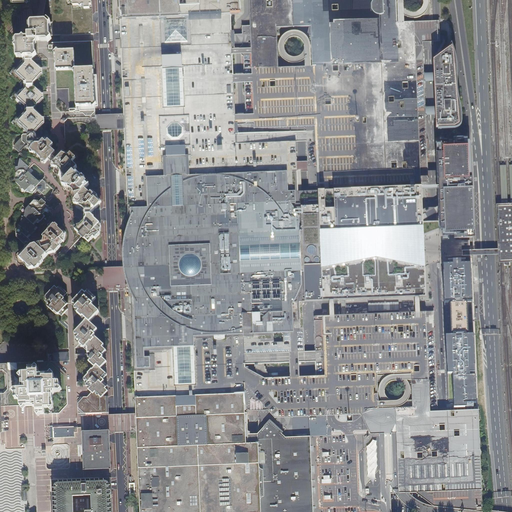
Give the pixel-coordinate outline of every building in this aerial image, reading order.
[(46,1),(47,8),(48,8),(49,8),(50,25),(49,26),(49,36),(93,35),(92,16),(91,0),(48,0),(49,1),(47,0),(46,1)] [(133,335),(133,341),(135,398),(136,414),(136,423),(136,432),(137,456),(139,511),(259,511),(257,444),(248,444),(247,435),(250,435),(250,434),(249,434),(249,433),(250,433),(249,432),(248,432),(247,431),(247,419),(246,393),(245,366),(304,363),(304,337),(302,297),(301,264),(300,253),(300,252),(300,245),(300,240),(299,235),(299,222),(298,206),(298,197),(297,187),(295,143),(235,145),(234,127),(234,120),(231,50),(232,49),(232,48),(234,48),(234,47),(233,47),(233,46),(234,46),(234,45),(234,40),(234,39),(234,35),(232,35),(232,33),(234,34),(234,33),(232,32),(231,31),(230,30),(229,16),(240,16),(239,0),(119,0),(120,20),(121,45),(124,115),(124,121),(124,130),(128,215),(128,221),(128,225),(129,238),(129,248),(130,262),(130,267),(131,279),(130,281),(130,283),(131,291),(131,293),(131,299),(132,328),(133,335)] [(307,182),(309,205),(310,245),(310,252),(311,259),(313,317),(314,337),(314,341),(316,377),(256,380),(259,435),(259,444),(269,443),(271,511),(391,511),(390,494),(400,494),(416,493),(432,506),(474,511),(483,510),(483,478),(480,410),(437,411),(433,312),(432,292),(431,254),(430,248),(428,205),(428,181),(425,115),(425,108),(424,81),(423,74),(422,43),(439,42),(437,0),(250,0),(252,27),(242,27),(242,35),(242,44),(245,120),(234,120),(234,127),(235,145),(295,143),(305,143),(307,182)] [(46,43),(48,43),(48,42),(50,40),(48,38),(48,36),(48,27),(49,26),(47,22),(45,24),(42,24),(40,24),(30,24),(29,26),(29,37),(27,37),(27,39),(24,40),(22,37),(20,40),(16,40),(14,41),(14,47),(13,48),(15,50),(15,59),(21,59),(24,58),(31,58),(33,60),(36,56),(34,55),(34,46),(35,45),(33,42),(41,42),(45,42),(46,43)] [(80,112),(95,111),(94,107),(96,107),(93,43),(52,43),(48,47),(49,53),(52,52),(55,55),(55,63),(54,64),(56,109),(61,113),(75,112),(75,113),(79,113),(80,112)] [(435,121),(436,128),(454,127),(459,124),(456,61),(455,51),(455,47),(447,51),(432,60),(432,68),(433,68),(434,74),(434,80),(435,107),(436,114),(436,121),(435,121)] [(45,125),(44,120),(43,120),(42,117),(40,115),(37,115),(33,112),(33,108),(41,99),(43,99),(43,95),(41,95),(32,87),(32,83),(40,75),(42,75),(42,70),(40,70),(31,62),(31,58),(24,58),(22,60),(21,59),(9,73),(20,84),(20,87),(10,98),(21,109),(21,111),(11,122),(22,133),(22,135),(35,134),(35,133),(36,131),(44,126),(45,125)] [(19,153),(21,151),(25,155),(24,150),(25,147),(27,146),(28,146),(29,139),(37,139),(39,137),(35,134),(22,135),(22,137),(15,144),(15,150),(19,153)] [(29,139),(28,146),(28,149),(30,151),(29,153),(35,154),(40,159),(41,161),(42,164),(44,163),(45,164),(51,157),(54,153),(49,147),(52,145),(45,138),(39,137),(37,139),(29,139)] [(451,141),(451,147),(443,147),(443,150),(436,150),(439,237),(439,244),(449,243),(461,243),(460,232),(460,229),(471,229),(467,150),(467,140),(453,140),(453,141),(451,141)] [(67,152),(63,150),(60,153),(57,156),(54,160),(54,161),(54,171),(53,172),(57,175),(64,190),(66,190),(68,191),(70,189),(73,192),(70,193),(71,194),(73,202),(76,211),(80,211),(82,208),(86,211),(83,217),(85,219),(82,222),(77,224),(78,227),(77,231),(81,235),(80,237),(81,237),(85,242),(87,243),(90,240),(91,241),(92,240),(94,241),(100,235),(98,233),(100,231),(97,228),(100,225),(91,215),(100,203),(99,195),(82,172),(83,167),(71,153),(67,152)] [(20,158),(19,159),(19,167),(15,168),(15,183),(21,187),(21,191),(23,194),(27,191),(32,195),(36,189),(37,190),(41,194),(44,190),(46,190),(46,182),(43,179),(40,182),(28,171),(26,173),(24,171),(29,166),(21,159),(20,158)] [(23,244),(24,244),(27,242),(28,243),(30,240),(28,238),(31,236),(38,228),(36,226),(40,222),(45,217),(43,214),(45,211),(44,210),(43,211),(41,211),(40,212),(37,210),(40,208),(42,209),(46,205),(49,207),(50,205),(52,202),(50,201),(48,200),(38,196),(36,200),(36,201),(26,209),(26,215),(24,217),(25,218),(24,220),(22,218),(21,223),(19,225),(18,228),(14,232),(17,240),(23,244)] [(511,203),(509,204),(500,204),(495,204),(497,252),(498,263),(502,263),(511,262),(511,203)] [(128,221),(128,215),(126,219),(124,225),(123,229),(122,232),(121,236),(121,240),(120,246),(119,252),(120,256),(120,259),(120,262),(121,267),(122,276),(124,282),(126,287),(128,294),(131,299),(131,293),(130,283),(130,281),(130,267),(130,262),(129,248),(129,238),(128,225),(128,221)] [(36,241),(30,248),(21,260),(27,266),(28,267),(31,270),(32,269),(35,271),(38,268),(39,267),(45,260),(43,258),(42,257),(48,253),(55,252),(63,244),(64,243),(66,232),(64,230),(55,221),(51,224),(50,228),(43,236),(45,237),(39,243),(36,241)] [(472,335),(465,335),(465,334),(467,333),(466,304),(464,304),(464,302),(471,302),(469,264),(464,264),(464,260),(447,261),(447,264),(442,264),(444,319),(449,319),(450,336),(445,336),(447,373),(452,373),(452,377),(447,377),(447,383),(445,383),(446,402),(448,402),(448,408),(478,407),(477,376),(469,376),(469,373),(474,373),(472,335)] [(66,293),(58,286),(56,288),(53,286),(47,293),(43,297),(44,301),(46,302),(46,306),(55,314),(59,314),(62,316),(68,309),(65,306),(68,303),(62,297),(66,293)] [(72,302),(73,310),(76,313),(77,314),(85,321),(84,322),(89,322),(98,312),(91,305),(92,304),(91,303),(87,299),(91,295),(91,291),(81,292),(72,302)] [(94,327),(89,322),(84,322),(79,328),(83,331),(86,328),(87,328),(93,333),(94,331),(92,329),(92,328),(94,327)] [(74,325),(75,348),(78,344),(84,349),(85,350),(88,350),(97,340),(93,336),(94,334),(93,333),(87,328),(86,328),(83,331),(79,328),(78,328),(74,325)] [(97,340),(88,350),(91,352),(100,342),(97,340)] [(94,368),(100,369),(106,362),(101,358),(102,357),(101,356),(97,352),(101,347),(103,345),(100,342),(91,352),(92,353),(90,356),(87,360),(87,362),(94,368)] [(53,357),(58,362),(69,361),(69,352),(66,352),(53,353),(53,357)] [(53,409),(50,412),(48,408),(45,412),(46,414),(60,414),(67,405),(66,374),(50,363),(39,363),(38,368),(38,373),(42,375),(48,375),(51,372),(54,374),(54,379),(57,382),(59,382),(59,388),(62,389),(61,390),(60,392),(54,392),(52,396),(52,400),(54,402),(52,403),(53,409)] [(25,374),(21,374),(19,376),(21,379),(21,387),(19,389),(14,390),(13,392),(14,394),(14,400),(17,400),(20,403),(20,407),(23,410),(25,407),(32,407),(36,409),(37,415),(38,417),(41,414),(46,414),(45,412),(48,408),(50,412),(53,409),(52,403),(54,402),(52,400),(52,396),(54,392),(60,392),(61,390),(62,389),(59,388),(59,382),(57,382),(54,379),(54,374),(51,372),(48,375),(42,375),(38,373),(38,368),(36,366),(34,368),(29,368),(29,370),(25,374)] [(100,369),(94,368),(91,370),(95,374),(92,378),(88,374),(83,379),(83,383),(88,386),(95,391),(102,397),(107,391),(104,389),(105,387),(101,383),(103,381),(102,379),(99,376),(103,371),(100,369)] [(81,414),(106,413),(106,397),(102,397),(95,391),(88,398),(82,398),(77,394),(77,398),(77,414),(81,414)] [(74,428),(74,426),(53,427),(53,438),(65,438),(75,438),(75,433),(74,428)] [(83,470),(111,469),(110,450),(108,450),(108,435),(109,435),(109,433),(109,432),(82,432),(82,445),(83,457),(83,470)] [(257,444),(259,444),(259,435),(250,435),(247,435),(248,444),(257,444)] [(112,511),(111,478),(51,481),(52,511),(112,511)]
